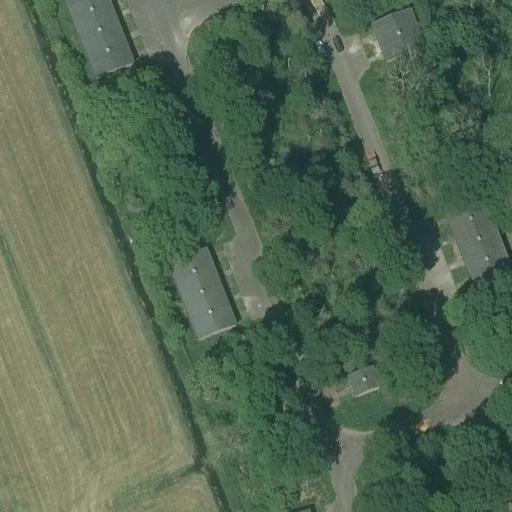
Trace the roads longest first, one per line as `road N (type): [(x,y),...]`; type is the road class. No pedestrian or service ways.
road 1 (unknown): [(156,18),(325,451)]
road 2 (unknown): [(313,0),(470,400)]
road 3 (unknown): [(325,451),(470,400)]
